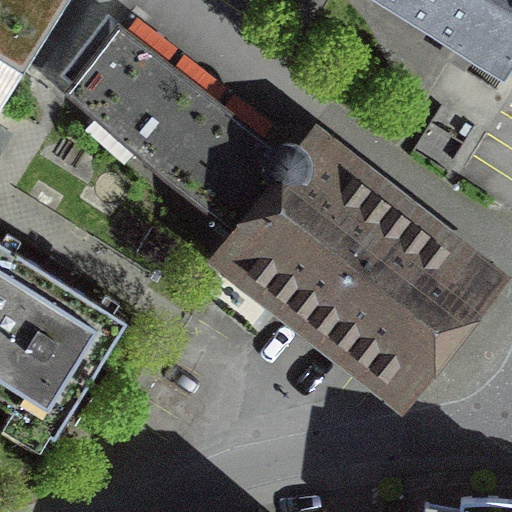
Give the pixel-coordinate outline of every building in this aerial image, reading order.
[(0,0),(0,108),(24,70),(67,0),(0,0)] [(511,0),(378,0),(504,79),(511,66),(511,0)] [(168,64),(118,26),(68,90),(164,173),(246,238),(233,254),(400,384),(483,277),(316,147),(310,155),(299,146),(296,144),(293,143),(290,142),(286,142),(283,143),(280,144),(277,145),(275,147),(168,64)] [(0,240),(0,399),(54,434),(125,319),(62,280),(0,240)] [(511,511),(511,497),(488,495),(461,497),(459,507),(425,501),(425,502),(423,511),(511,511)]
